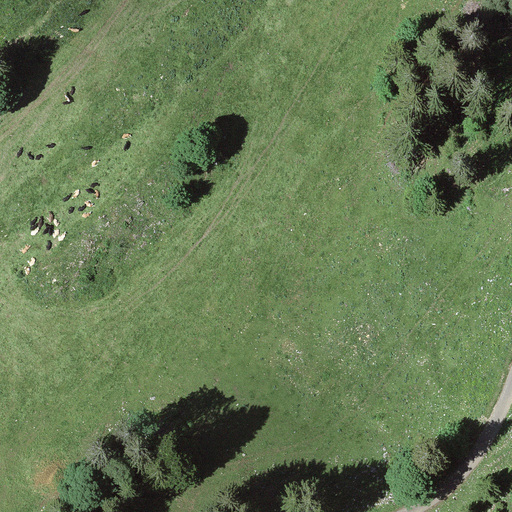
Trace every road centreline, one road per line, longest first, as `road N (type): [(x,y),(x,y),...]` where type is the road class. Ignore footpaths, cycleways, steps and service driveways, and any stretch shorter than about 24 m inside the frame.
road 1 (track): [(143,0),(0,161)]
road 2 (track): [(511,385),(469,465),(411,511)]
